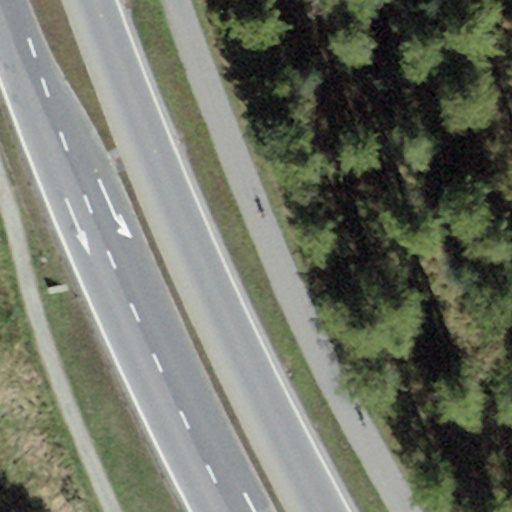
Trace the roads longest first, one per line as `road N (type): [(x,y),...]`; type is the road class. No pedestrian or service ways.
road 1 (primary): [(282,511),(158,261),(50,0)]
road 2 (track): [(114,511),(65,417),(0,197)]
